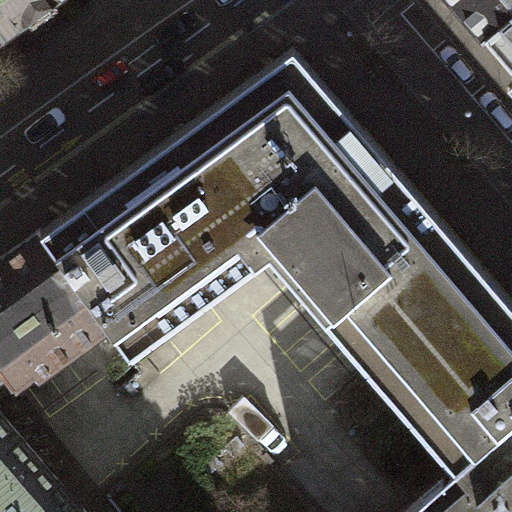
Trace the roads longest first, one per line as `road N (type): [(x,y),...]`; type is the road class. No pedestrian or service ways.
road 1 (tertiary): [(0,150),(202,0)]
road 2 (residential): [(511,170),(365,0)]
